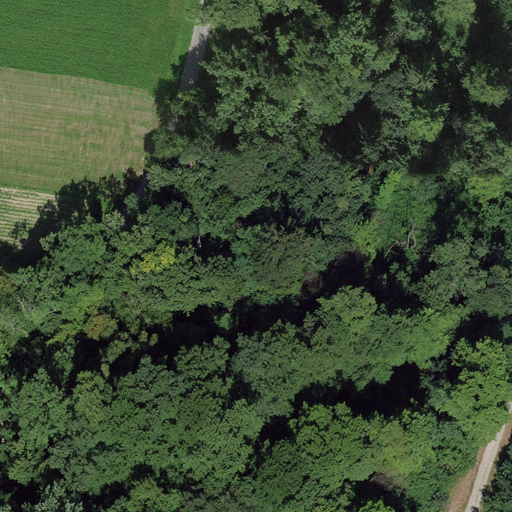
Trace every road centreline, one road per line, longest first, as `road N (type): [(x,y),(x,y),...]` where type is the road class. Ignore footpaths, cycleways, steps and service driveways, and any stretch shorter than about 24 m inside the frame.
road 1 (unclassified): [(216,0),(152,186),(101,248),(0,322)]
road 2 (track): [(511,393),(472,511)]
